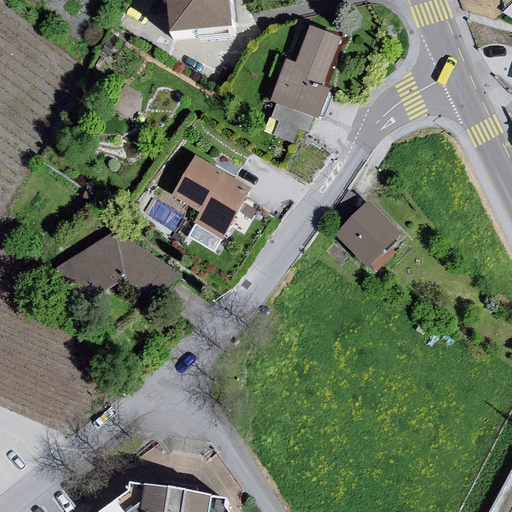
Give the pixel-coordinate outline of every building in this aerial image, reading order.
[(167,0),(172,41),(235,34),(231,0),(167,0)] [(343,40),(312,28),(297,65),(286,61),(270,103),(320,123),(332,92),(324,89),(343,40)] [(283,112),(276,132),(297,139),(304,118),(283,112)] [(253,189),(196,157),(172,199),(201,215),(196,225),(224,240),(253,189)] [(370,204),(337,238),(370,271),(404,237),(370,204)] [(179,278),(115,235),(51,274),(73,317),(123,282),(162,309),(179,278)] [(128,501),(110,511),(224,511),(226,507),(131,489),(128,501)]
